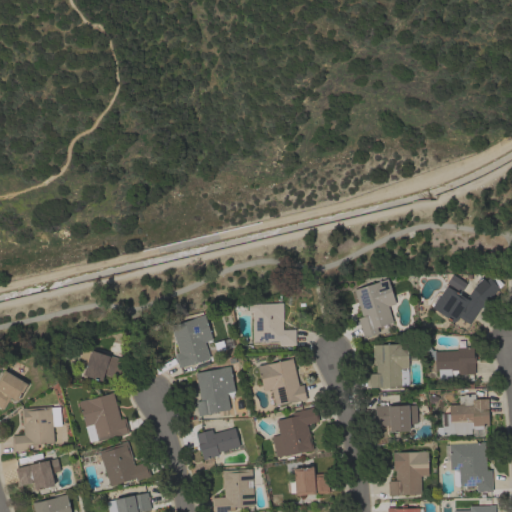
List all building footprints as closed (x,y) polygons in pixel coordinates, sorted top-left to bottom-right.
[(471,321),(468,318),(466,322),(457,316),(454,322),(431,307),(445,286),(451,289),(452,289),(466,298),(473,288),(472,288),(482,278),(483,278),(484,278),(486,280),(488,277),(497,286),(497,287),(498,288),(486,301),(484,301),(471,321)] [(358,319),(363,317),(354,290),(388,279),(396,304),(388,307),(393,322),(387,324),(388,327),(384,329),(383,326),(377,328),(379,333),(364,338),(358,319)] [(252,311),(248,311),(247,304),(282,303),(282,320),(281,320),(282,329),(294,329),(295,345),(290,345),(290,344),(279,344),(279,340),(253,341),(252,311)] [(170,325),(204,314),(212,339),(204,341),(209,357),(178,367),(173,353),(178,352),(170,325)] [(434,356),(423,357),(423,352),(424,352),(424,349),(421,349),(421,344),(428,342),(429,346),(431,350),(435,350),(435,351),(456,350),(456,347),(467,347),(467,346),(472,346),(473,355),(474,355),(475,362),(474,362),(474,373),(457,374),(457,375),(450,375),(451,380),(438,381),(438,370),(434,370),(434,356)] [(372,344),(407,343),(408,384),(400,385),(400,386),(392,386),(392,388),(388,388),(388,387),(382,387),(368,387),(368,373),(376,373),(375,363),(372,363),(372,344)] [(82,374),(85,365),(77,362),(81,348),(90,350),(90,349),(123,359),(116,378),(103,374),(101,381),(82,374)] [(298,385),(303,384),(306,399),(292,402),(292,401),(274,405),(271,389),(263,391),(257,365),(292,357),(298,385)] [(229,365),(234,391),(226,392),(229,409),(212,412),(212,413),(198,415),(195,401),(200,400),(195,372),(229,365)] [(27,384),(16,401),(10,397),(3,409),(0,407),(0,374),(3,369),(27,384)] [(120,419),(124,417),(128,433),(122,434),(114,436),(114,435),(97,440),(97,439),(89,441),(85,426),(84,426),(78,401),(112,392),(120,419)] [(484,434),(481,434),(481,435),(471,436),(470,433),(442,435),(442,434),(436,434),(436,427),(439,426),(439,414),(449,413),(448,404),(459,404),(458,395),(463,395),(463,394),(474,393),(474,399),(487,398),(488,410),(487,410),(488,426),(484,426),(484,434)] [(414,405),(415,422),(409,423),(409,430),(389,432),(388,425),(375,426),(374,405),(379,405),(378,402),(383,401),(384,404),(387,404),(387,405),(408,404),(408,405),(414,405)] [(51,408),(59,408),(61,425),(52,426),(54,442),(37,443),(37,449),(12,451),(11,435),(23,434),(23,426),(22,426),(20,408),(25,407),(25,408),(50,406),(51,408)] [(270,436),(278,434),(275,420),(292,416),(291,412),(315,406),(318,421),(306,424),(308,432),(309,432),(313,449),(283,456),(283,455),(275,457),(270,436)] [(234,427),(239,446),(217,452),(218,455),(203,459),(200,451),(199,451),(197,444),(198,444),(195,433),(211,429),(212,433),(234,427)] [(101,460),(95,462),(93,454),(98,452),(98,450),(126,441),(131,457),(133,465),(146,461),(150,475),(136,480),(135,477),(109,485),(101,460)] [(484,441),(486,470),(490,470),(492,491),(486,491),(476,491),(476,485),(453,487),(452,469),(449,469),(449,461),(445,461),(444,445),(448,445),(448,443),(484,441)] [(427,450),(428,475),(420,475),(420,493),(413,494),(413,495),(408,495),(408,494),(403,494),(388,495),(387,480),(395,480),(395,470),(392,470),(392,452),(427,450)] [(56,457),(59,471),(51,473),(54,485),(35,490),(33,482),(19,485),(15,468),(56,457)] [(294,492),(290,493),(289,481),(293,481),(292,468),(307,467),(307,466),(312,466),(313,474),(327,472),(328,492),(294,495),(294,492)] [(251,480),(246,480),(247,488),(252,487),(253,505),(233,506),(234,510),(226,511),(212,511),(211,497),(223,497),(223,488),(222,488),(221,470),(251,468),(251,480)] [(150,509),(137,511),(108,511),(106,501),(113,500),(113,499),(147,492),(150,509)] [(33,511),(31,502),(65,493),(70,511),(33,511)]
